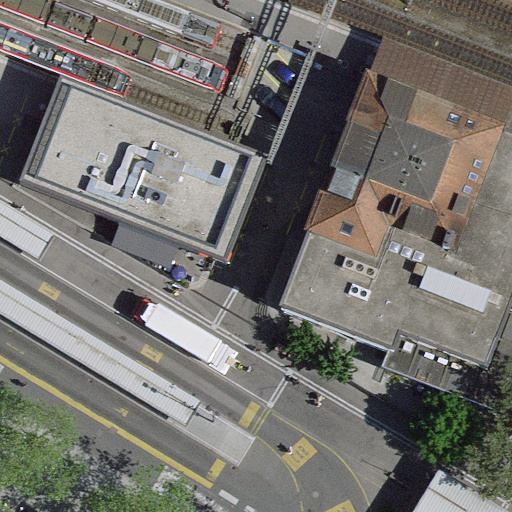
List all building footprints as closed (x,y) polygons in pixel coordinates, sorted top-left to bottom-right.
[(267,163),(60,77),(30,153),(21,188),(182,250),(227,267),(267,163)] [(511,139),(368,85),(280,314),(410,363),(416,346),(488,373),(511,309),(511,139)] [(0,234),(38,258),(53,233),(0,200),(0,234)] [(0,323),(181,433),(198,405),(0,284),(0,323)] [(510,511),(505,509),(444,473),(420,511),(510,511)]
